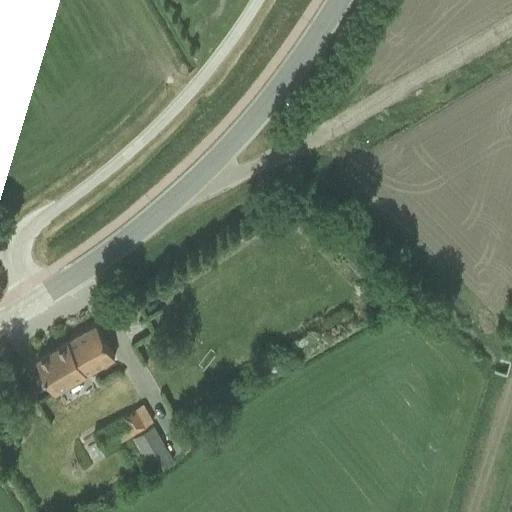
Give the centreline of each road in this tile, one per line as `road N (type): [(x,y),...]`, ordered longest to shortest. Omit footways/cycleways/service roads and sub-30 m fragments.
road 1 (unclassified): [(26,307),(16,253),(182,94),(255,0)]
road 2 (unclassified): [(189,187),(277,158),(511,23)]
road 3 (tertiary): [(339,0),(289,78),(189,187)]
road 4 (tertiary): [(189,187),(26,307)]
road 5 (track): [(511,386),(472,511)]
